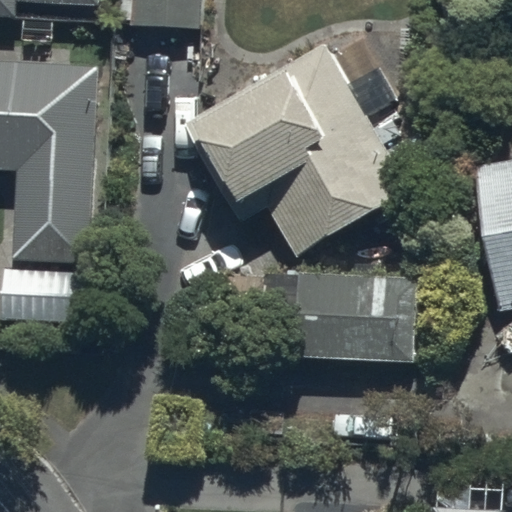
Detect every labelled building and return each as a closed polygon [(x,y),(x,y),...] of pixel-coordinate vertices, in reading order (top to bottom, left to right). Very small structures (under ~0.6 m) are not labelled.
[(0,0),(0,29),(21,31),(22,16),(107,19),(107,0),(0,0)] [(207,0),(141,0),(140,44),(206,47),(207,0)] [(418,211),(330,62),(194,143),(253,243),(277,228),(306,277),(418,211)] [(98,284),(105,86),(0,82),(0,188),(27,189),(23,282),(10,281),(8,337),(90,340),(93,283),(98,284)] [(509,328),(511,327),(511,182),(482,188),(509,328)] [(232,370),(421,379),(424,297),(236,289),(232,370)]
